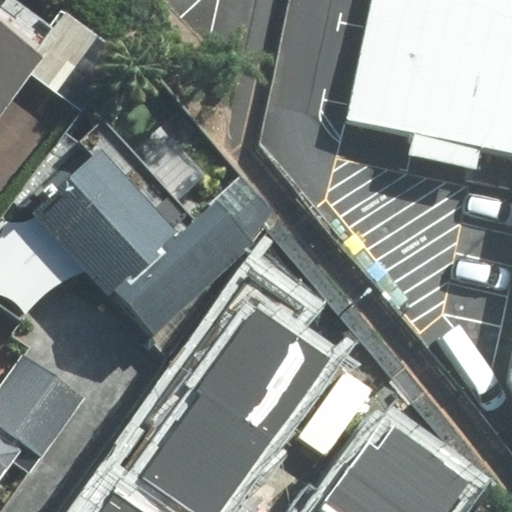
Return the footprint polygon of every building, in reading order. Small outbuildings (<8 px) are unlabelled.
[(511,290),(511,295),(504,326),(495,369),(492,384),(511,422),(511,0),(362,0),(357,27),(340,106),(334,126),(478,158),(511,165),(511,290)] [(0,104),(24,72),(0,54),(0,104)] [(14,223),(130,351),(232,259),(194,218),(161,247),(83,162),(14,223)] [(101,481),(145,511),(231,511),(342,359),(240,287),(101,481)] [(0,467),(21,482),(76,404),(11,359),(0,374),(0,467)] [(454,511),(475,485),(386,420),(322,509),(326,511),(454,511)] [(145,511),(101,481),(78,511),(145,511)]
